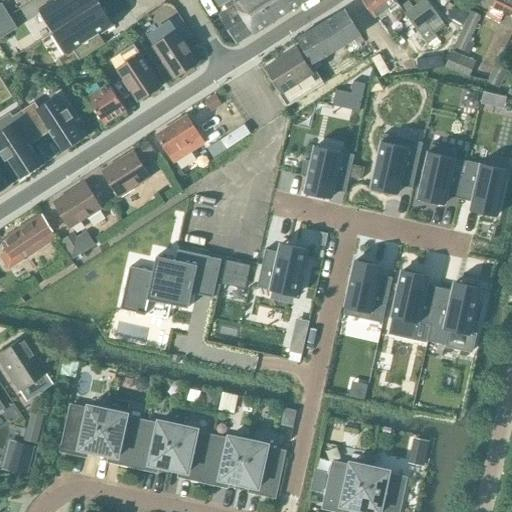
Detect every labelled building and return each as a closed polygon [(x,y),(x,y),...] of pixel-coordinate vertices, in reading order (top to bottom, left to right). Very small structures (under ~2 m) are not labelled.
[(56,0),(52,0),(38,9),(40,12),(42,10),(55,31),(99,4),(96,0),(58,0),(57,1),(56,0)] [(258,0),(232,0),(234,1),(254,33),(272,21),(258,0)] [(283,0),(258,0),(272,21),(290,10),(283,0)] [(283,0),(290,10),(305,0),(283,0)] [(396,0),(363,0),(375,16),(396,0)] [(511,0),(495,0),(487,16),(511,28),(511,16),(511,15),(511,0)] [(254,33),(234,1),(226,6),(228,10),(223,14),(221,18),(237,43),(254,33)] [(427,1),(407,15),(418,31),(427,44),(438,37),(435,34),(445,26),(438,17),(427,1)] [(0,21),(10,16),(3,4),(0,5),(0,21)] [(55,31),(51,33),(64,55),(73,50),(80,60),(105,44),(100,36),(116,26),(114,23),(112,25),(109,20),(99,4),(55,31)] [(360,34),(344,8),(297,38),(313,63),(335,50),(360,34)] [(458,21),(464,23),(466,24),(470,15),(471,14),(463,10),(458,21)] [(464,23),(454,48),(460,50),(474,17),(470,15),(466,24),(464,23)] [(10,16),(0,21),(0,39),(18,28),(10,16)] [(171,21),(148,36),(154,46),(175,78),(198,63),(178,31),(171,21)] [(128,63),(118,69),(139,102),(162,86),(134,44),(121,52),(128,63)] [(297,47),(266,67),(283,93),(314,73),(297,47)] [(444,66),(468,77),(475,61),(451,51),(444,66)] [(499,89),(509,70),(496,64),(487,82),(499,89)] [(126,112),(109,85),(88,99),(105,125),(126,112)] [(219,92),(206,101),(212,111),(226,102),(219,92)] [(35,104),(24,112),(40,137),(50,131),(56,140),(64,152),(69,148),(85,138),(58,96),(38,109),(35,104)] [(7,117),(0,121),(0,146),(3,151),(2,151),(7,160),(9,159),(21,179),(38,168),(43,165),(35,154),(29,143),(40,137),(24,112),(13,119),(11,115),(7,117)] [(188,116),(158,135),(176,163),(206,144),(188,116)] [(245,125),(221,141),(227,150),(251,135),(245,125)] [(384,133),(372,188),(391,193),(393,184),(412,189),(417,165),(423,142),(384,133)] [(134,187),(150,177),(144,167),(158,158),(148,143),(135,152),(134,151),(103,171),(119,197),(121,196),(122,197),(135,189),(134,187)] [(431,145),(419,199),(422,199),(421,202),(435,205),(435,202),(438,203),(440,194),(446,196),(459,198),(464,175),(452,172),(456,150),(431,145)] [(305,160),(301,176),(309,177),(306,193),(309,193),(308,196),(321,199),(322,196),(325,197),(327,188),(333,190),(346,193),(355,155),(316,146),(313,162),(305,160)] [(464,175),(459,198),(473,202),(479,203),(477,212),(497,216),(507,170),(467,161),(464,175)] [(100,209),(102,208),(85,182),(54,202),(71,228),(87,217),(88,218),(101,210),(100,209)] [(19,227),(0,239),(7,250),(1,254),(9,267),(24,257),(20,251),(24,248),(28,255),(56,237),(52,230),(53,230),(42,212),(18,227),(19,227)] [(73,234),(61,242),(69,253),(73,260),(97,245),(92,238),(87,231),(76,238),(73,234)] [(266,249),(257,287),(296,296),(307,249),(287,245),(287,246),(285,254),(280,252),(266,249)] [(130,267),(121,309),(138,312),(137,314),(145,315),(149,299),(158,301),(181,306),(188,308),(191,293),(213,297),(221,259),(179,250),(176,260),(157,256),(154,272),(130,267)] [(356,261),(344,315),(383,323),(393,278),(379,275),(374,273),(375,265),(372,264),(373,262),(360,259),(359,261),(356,261)] [(228,261),(222,284),(245,289),(250,266),(244,264),(235,262),(228,261)] [(403,270),(393,317),(394,317),(431,325),(439,288),(426,285),(420,283),(422,275),(419,274),(420,272),(406,269),(406,271),(403,270)] [(427,340),(427,341),(446,345),(447,345),(450,330),(468,334),(470,334),(470,333),(473,319),(479,321),(483,304),(477,302),(481,288),(478,287),(478,285),(465,282),(465,284),(461,284),(459,292),(453,291),(439,288),(431,325),(427,340)] [(0,353),(0,362),(19,391),(45,374),(22,338),(0,353)] [(99,453),(108,410),(89,406),(88,410),(72,406),(62,451),(80,455),(81,449),(99,453)] [(296,411),(285,409),(282,424),(293,427),(296,411)] [(108,410),(99,453),(117,457),(115,462),(133,466),(143,421),(127,418),(128,414),(108,410)] [(143,421),(133,466),(151,470),(152,464),(169,468),(179,425),(159,421),(159,425),(143,421)] [(179,425),(169,468),(187,472),(186,478),(203,481),(213,437),(197,433),(198,429),(179,425)] [(28,427),(24,441),(39,445),(42,430),(28,427)] [(213,437),(203,481),(221,485),(222,479),(240,483),(249,440),(230,436),(229,440),(213,437)] [(413,439),(408,461),(426,465),(430,442),(413,439)] [(249,440),(240,483),(258,487),(256,493),(274,497),(284,452),(268,448),(268,445),(249,440)] [(27,472),(25,456),(9,458),(12,474),(27,472)] [(361,510),(371,467),(351,463),(350,467),(334,463),(324,508),(342,511),(343,506),(361,510)] [(371,467),(361,510),(372,511),(398,511),(406,479),(389,475),(390,471),(371,467)] [(316,471),(312,492),(324,494),(328,473),(316,471)]
